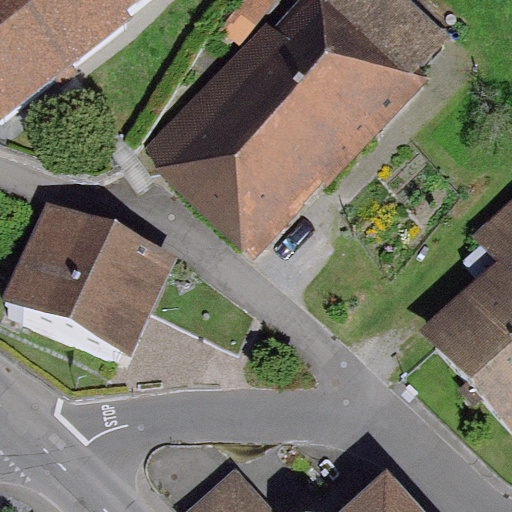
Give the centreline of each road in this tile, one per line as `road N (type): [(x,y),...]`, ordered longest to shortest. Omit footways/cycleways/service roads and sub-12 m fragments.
road 1 (residential): [(0,169),(193,246),(233,271),(398,421)]
road 2 (residential): [(398,421),(213,411),(28,437)]
road 3 (residential): [(398,421),(479,511)]
